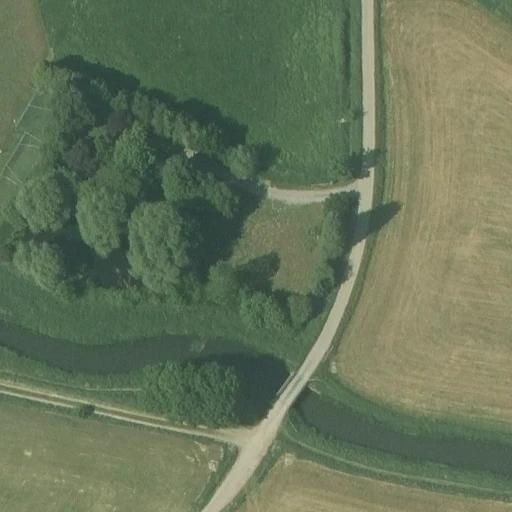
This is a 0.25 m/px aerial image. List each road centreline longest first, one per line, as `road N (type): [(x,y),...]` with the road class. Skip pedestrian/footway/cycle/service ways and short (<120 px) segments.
road 1 (unclassified): [(273,419),(327,323),(362,222),(360,0)]
road 2 (track): [(256,443),(0,393)]
